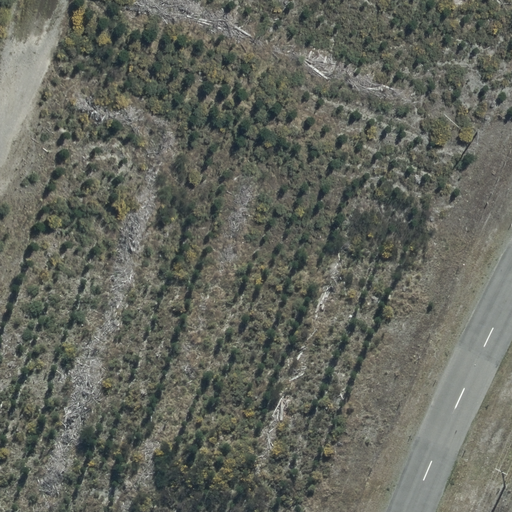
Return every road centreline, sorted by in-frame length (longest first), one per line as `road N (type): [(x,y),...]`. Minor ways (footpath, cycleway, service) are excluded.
road 1 (tertiary): [(511,278),(409,511)]
road 2 (unclassified): [(0,205),(59,0)]
